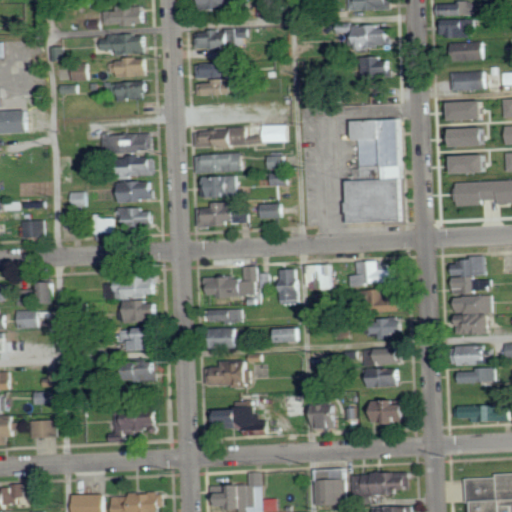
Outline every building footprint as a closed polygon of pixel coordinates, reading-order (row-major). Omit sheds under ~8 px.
[(246,0),(202,0),(203,9),(246,8),(246,0)] [(395,0),(353,0),(354,10),(396,10),(395,0)] [(442,3),(442,16),(478,16),(477,2),(442,3)] [(109,11),(109,25),(150,24),(149,6),(120,6),(120,11),(109,11)] [(475,38),(476,19),(450,18),(449,37),(475,38)] [(383,26),(351,27),(352,48),(395,46),(395,28),(383,29),(383,26)] [(238,48),(238,30),(200,31),(200,49),(238,48)] [(107,36),(107,50),(120,50),(120,54),(151,53),(151,35),(107,36)] [(489,43),(455,42),(455,60),(489,60),(489,43)] [(69,61),(68,47),(55,47),(55,61),(69,61)] [(396,78),(395,57),(366,58),(367,78),(396,78)] [(152,76),(152,59),(117,60),(118,77),(152,76)] [(237,78),(236,63),(202,64),(202,79),(237,78)] [(92,66),(74,66),(74,80),(93,80),(92,66)] [(457,73),(457,90),(503,89),(502,71),(457,73)] [(244,94),(243,80),(202,81),(202,95),(244,94)] [(124,82),(124,99),(153,98),(152,81),(124,82)] [(456,103),(457,121),(491,120),(490,102),(456,103)] [(0,134),(35,133),(34,111),(0,111),(0,134)] [(412,221),(408,119),(355,121),(356,140),(362,140),(363,169),(355,169),(355,185),(351,185),(352,200),(348,200),(348,223),(412,221)] [(292,125),(267,126),(268,143),(293,142),(292,125)] [(201,129),(201,147),(268,145),(268,136),(253,136),(253,127),(201,129)] [(493,146),(492,129),(459,130),(459,147),(493,146)] [(107,153),(158,151),(157,132),(106,134),(107,153)] [(201,155),(202,173),(249,171),(249,153),(201,155)] [(273,168),(291,169),(292,157),(273,156),(273,168)] [(460,174),(494,173),(493,156),(460,157),(460,174)] [(158,177),(158,157),(130,157),(129,176),(158,177)] [(293,186),(293,173),(276,173),(276,186),(293,186)] [(207,177),(208,198),(243,197),(243,176),(207,177)] [(511,180),(463,181),(463,205),(488,205),(488,200),(503,200),(503,203),(511,203),(511,180)] [(125,202),(159,200),(158,181),(124,182),(125,202)] [(73,193),(74,207),(91,206),(91,192),(73,193)] [(203,209),(204,227),(253,225),(252,209),(247,209),(247,202),(216,203),(216,208),(203,209)] [(268,218),(289,217),(288,203),(267,204),(268,218)] [(159,211),(147,211),(147,208),(126,207),(125,229),(159,230),(159,211)] [(82,210),(67,211),(68,227),(82,226),(82,210)] [(120,234),(119,218),(100,219),(100,235),(120,234)] [(50,220),(27,221),(28,238),(50,237),(50,220)] [(491,257),(456,258),(456,275),(460,275),(460,287),(469,287),(470,292),(481,291),(480,289),(493,288),(492,279),(481,280),(481,275),(492,274),(491,257)] [(355,284),(407,281),(406,267),(385,268),(384,259),(360,260),(361,275),(354,275),(355,284)] [(313,289),(338,288),(337,263),(312,264),(313,289)] [(211,277),(212,296),(263,294),(261,265),(247,266),(247,275),(211,277)] [(286,267),(286,302),(304,302),(305,268),(286,267)] [(273,273),(263,272),(262,287),(273,288),(273,273)] [(121,298),(152,297),(151,293),(162,293),(162,276),(120,277),(121,298)] [(0,301),(13,301),(12,280),(0,280),(0,301)] [(62,280),(46,280),(45,299),(62,299),(62,280)] [(407,309),(407,294),(386,295),(387,310),(407,309)] [(497,295),(459,295),(459,311),(497,311),(497,295)] [(163,321),(162,302),(152,302),(152,298),(129,299),(130,321),(163,321)] [(245,308),(210,309),(210,322),(246,321),(245,308)] [(31,320),(44,318),(43,310),(29,312),(31,320)] [(493,313),(465,313),(464,333),(493,333),(493,313)] [(377,332),(385,332),(385,338),(397,338),(397,332),(408,331),(408,316),(377,317),(377,332)] [(242,326),(218,327),(218,346),(243,345),(242,326)] [(305,340),(305,326),(279,328),(280,341),(305,340)] [(136,342),(136,349),(157,348),(156,339),(162,338),(162,327),(123,328),(124,342),(136,342)] [(0,333),(0,353),(9,353),(9,333),(0,333)] [(458,363),(492,364),(492,345),(459,344),(458,363)] [(369,347),(369,364),(408,364),(408,347),(369,347)] [(161,360),(138,360),(139,379),(161,379),(161,360)] [(212,366),(212,385),(255,384),(255,360),(225,360),(225,366),(212,366)] [(374,386),(406,385),(405,366),(373,367),(374,386)] [(501,367),(465,369),(466,381),(501,380),(501,367)] [(0,389),(17,389),(16,370),(0,369),(0,389)] [(40,403),(56,403),(56,391),(39,391),(40,403)] [(0,393),(0,413),(9,413),(8,394),(0,393)] [(307,415),(306,395),(290,396),(291,416),(307,415)] [(379,422),(404,421),(403,415),(415,415),(415,402),(403,403),(403,398),(378,399),(379,422)] [(511,419),(511,404),(461,406),(461,417),(477,416),(477,420),(511,419)] [(162,406),(131,407),(132,416),(163,415),(162,406)] [(217,429),(252,428),(252,435),(274,434),(274,421),(262,422),(261,406),(216,408),(217,429)] [(164,416),(131,417),(130,408),(118,409),(120,441),(131,440),(131,433),(141,433),(141,429),(165,428),(164,416)] [(0,443),(12,443),(12,435),(19,435),(18,417),(0,417),(0,443)] [(36,437),(62,436),(62,418),(36,420),(36,437)] [(323,504),(353,503),(352,468),(322,469),(323,504)] [(414,491),(413,470),(359,473),(360,494),(414,491)] [(268,511),(267,471),(253,471),(253,483),(216,485),(217,507),(251,506),(251,511),(268,511)] [(469,478),(470,497),(471,503),(475,503),(475,511),(511,511),(511,473),(498,474),(498,477),(469,478)] [(28,486),(0,486),(0,510),(13,510),(12,503),(21,502),(21,496),(28,496),(28,486)] [(167,511),(167,491),(135,492),(135,495),(118,496),(117,511),(167,511)] [(111,511),(111,493),(77,494),(77,511),(111,511)] [(269,510),(284,510),(284,498),(269,498),(269,510)]
